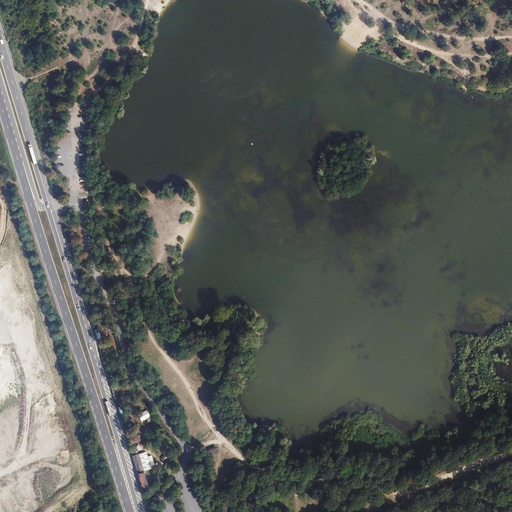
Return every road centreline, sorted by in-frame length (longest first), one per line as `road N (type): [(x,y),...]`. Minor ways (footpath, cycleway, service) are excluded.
road 1 (track): [(511,452),(399,493),(354,475),(297,480),(268,472),(208,423),(127,288),(87,183),(90,93),(122,0)]
road 2 (primary): [(0,100),(130,511)]
road 3 (primary): [(104,397),(47,207)]
road 4 (primary): [(104,397),(55,217),(60,208)]
road 5 (track): [(511,36),(469,39),(406,27),(360,1)]
road 6 (primary): [(0,75),(37,200),(47,207)]
road 7 (primary): [(67,204),(49,199),(14,89)]
road 8 (primary): [(47,207),(14,89)]
